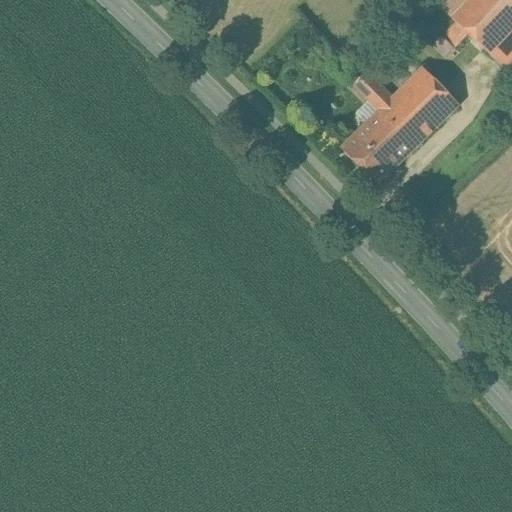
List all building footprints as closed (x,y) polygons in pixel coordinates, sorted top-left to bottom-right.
[(511,0),(469,0),(451,19),(456,24),(468,35),(505,70),(511,63),(511,0)] [(456,24),(442,38),(454,50),(468,35),(456,24)] [(459,107),(422,69),(392,98),(378,112),(415,150),(459,107)] [(392,98),(367,72),(353,86),(378,112),(392,98)] [(378,112),(340,149),(377,187),(415,150),(378,112)]
